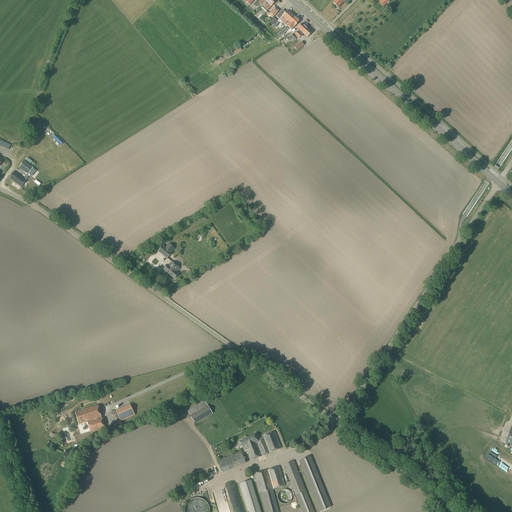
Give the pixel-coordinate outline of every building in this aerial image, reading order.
[(268,0),(262,7),(267,11),(271,7),(276,1),(275,0),(268,0)] [(338,8),(343,2),(340,0),(336,0),(333,4),(338,8)] [(274,8),(268,15),(273,18),(278,11),(275,9),(274,8)] [(288,21),(290,23),(295,17),(288,11),(286,13),(283,10),(277,17),(285,24),(288,21)] [(299,21),(295,17),(290,23),(287,26),(288,27),(291,30),(294,27),(299,21)] [(297,37),(306,27),(302,24),(297,29),(299,30),(295,35),(297,37)] [(307,38),(312,33),(306,27),(297,37),(299,38),(303,34),(307,38)] [(297,51),(304,46),(301,42),(294,47),(297,51)] [(0,147),(2,148),(2,147),(9,150),(11,145),(0,139),(0,147)] [(28,175),(33,168),(24,161),(19,168),(28,175)] [(21,188),(26,181),(14,171),(9,179),(21,188)] [(170,253),(173,249),(168,245),(165,249),(162,246),(158,252),(167,259),(171,254),(170,253)] [(180,268),(172,262),(168,266),(167,265),(163,270),(175,280),(178,275),(176,273),(180,268)] [(195,424),(213,414),(203,398),(185,408),(195,424)] [(135,415),(130,404),(116,411),(120,422),(135,415)] [(104,429),(97,406),(75,412),(79,425),(87,422),(91,433),(104,429)] [(109,433),(123,427),(120,421),(107,427),(109,433)] [(281,449),(274,432),(262,437),(263,439),(258,440),(255,434),(254,435),(239,442),(243,449),(245,448),(250,461),(281,449)] [(222,473),(246,463),(241,452),(218,461),(222,473)] [(310,457),(299,461),(319,511),(330,507),(310,457)] [(313,511),(307,495),(293,461),(283,465),(297,500),(301,511),(313,511)] [(323,473),(325,472),(330,486),(337,483),(329,463),(321,466),(323,473)] [(278,511),(272,490),(273,489),(284,486),(279,467),(254,474),(259,494),(260,493),(265,511),(278,511)] [(247,511),(260,511),(250,481),(239,484),(247,511)] [(292,500),(292,498),(292,497),(292,496),(291,494),(290,493),(289,492),(288,492),(287,491),(285,491),(284,491),(283,492),(281,492),(280,493),(279,494),(279,495),(278,496),(278,498),(278,499),(278,501),(279,502),(280,503),(281,504),(282,504),(283,505),(285,505),(286,505),(287,505),(289,504),(290,503),(291,502),(291,501),(292,500)] [(210,511),(210,509),(209,507),(208,505),(207,503),(205,501),(203,500),(201,499),(198,499),(196,499),(193,500),(191,501),(189,502),(188,504),(186,506),(185,508),(185,510),(184,511),(210,511)]
